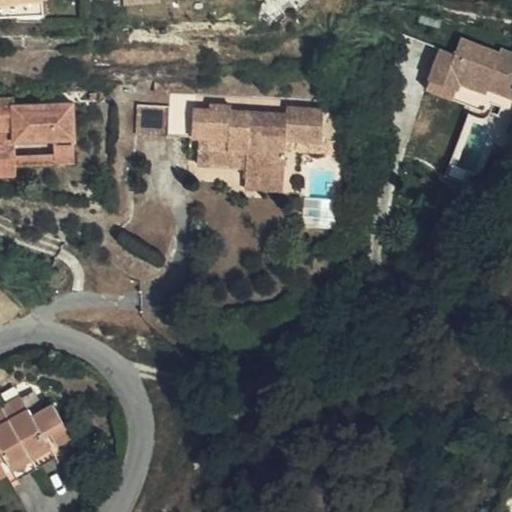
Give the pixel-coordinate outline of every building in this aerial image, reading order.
[(0,20),(48,17),(47,0),(45,0),(22,2),(0,3),(0,20)] [(463,18),(458,32),(472,38),(477,24),(463,18)] [(458,32),(444,27),(433,58),(460,67),(461,63),(489,72),(491,68),(511,75),(511,27),(507,26),(505,33),(477,24),(472,38),(458,32)] [(460,67),(433,58),(429,69),(487,89),(490,79),(511,86),(511,75),(491,68),(489,72),(461,63),(460,67)] [(165,81),(165,73),(151,73),(151,81),(165,81)] [(9,100),(31,98),(30,90),(9,92),(9,100)] [(203,96),(164,95),(163,126),(195,127),(195,152),(244,154),(243,163),(278,164),(279,132),(279,124),(314,125),(315,100),(315,92),(280,91),(280,98),(226,96),(226,92),(203,91),(203,96)] [(66,95),(31,98),(9,100),(9,92),(0,92),(0,151),(13,151),(13,134),(50,131),(51,148),(70,146),(66,95)] [(163,126),(164,95),(134,94),(133,125),(163,126)] [(344,100),(315,100),(314,125),(279,124),(279,132),(343,134),(344,100)] [(355,126),(355,116),(347,116),(347,125),(355,126)] [(70,153),(70,146),(51,148),(13,151),(0,151),(0,172),(15,171),(14,158),(70,153)] [(278,164),(243,163),(243,175),(278,176),(278,164)] [(40,425),(40,419),(29,424),(19,404),(0,413),(0,482),(8,478),(4,469),(36,452),(41,444),(40,425)] [(51,413),(40,419),(40,425),(41,444),(36,452),(42,449),(47,459),(69,447),(51,413)] [(42,449),(36,452),(17,487),(52,469),(47,459),(42,449)] [(17,487),(36,452),(4,469),(8,478),(13,488),(17,487)]
